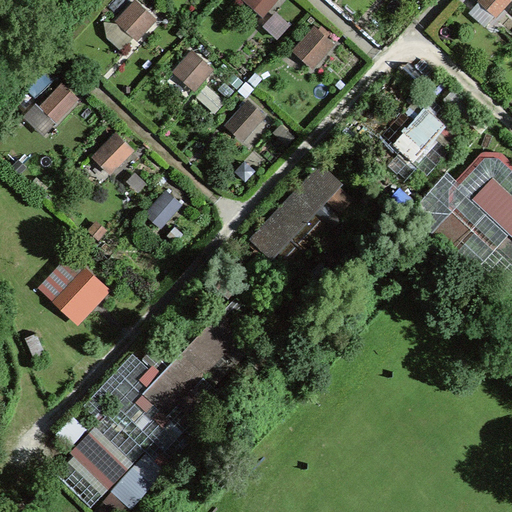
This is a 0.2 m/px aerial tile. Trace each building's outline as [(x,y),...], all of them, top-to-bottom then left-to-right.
[(496,0),(480,0),(480,1),(495,14),(503,5),(496,0)] [(136,2),(124,14),(142,32),(154,19),(136,2)] [(124,14),(118,21),(137,38),(142,32),(124,14)] [(316,30),(303,44),(318,58),(331,43),(316,30)] [(318,58),(303,44),(295,52),(311,66),(318,58)] [(193,53),(182,65),(199,82),(211,69),(193,53)] [(182,65),(176,71),(193,88),(199,82),(182,65)] [(62,85),(49,99),(64,112),(77,98),(62,85)] [(49,99),(42,106),(56,120),(64,112),(49,99)] [(249,103),(236,116),(251,130),(264,116),(249,103)] [(427,107),(393,144),(412,162),(446,125),(427,107)] [(251,130),(236,116),(228,125),(243,138),(251,130)] [(116,135),(101,150),(116,165),(131,150),(116,135)] [(101,150),(95,157),(110,171),(116,165),(101,150)] [(321,165),(253,239),(273,256),(340,182),(321,165)] [(511,196),(492,178),(475,197),(511,231),(511,196)] [(171,186),(150,209),(165,222),(185,200),(171,186)] [(97,223),(90,231),(98,238),(105,230),(97,223)] [(238,255),(227,266),(249,288),(260,277),(238,255)] [(240,282),(225,268),(216,278),(231,291),(240,282)] [(89,271),(58,301),(79,322),(109,292),(89,271)] [(232,301),(219,315),(239,335),(253,321),(232,301)] [(266,305),(257,314),(280,336),(289,326),(266,305)] [(239,335),(219,315),(144,395),(164,414),(224,350),(238,336),(239,335)] [(237,362),(250,348),(238,336),(224,350),(237,362)] [(274,337),(266,345),(274,352),(281,344),(274,337)] [(259,352),(252,359),(261,367),(268,360),(259,352)] [(231,382),(224,390),(232,397),(239,389),(231,382)] [(74,420),(60,435),(69,443),(83,428),(74,420)] [(89,432),(71,451),(109,487),(127,468),(89,432)] [(146,454),(112,490),(127,504),(161,469),(146,454)]
